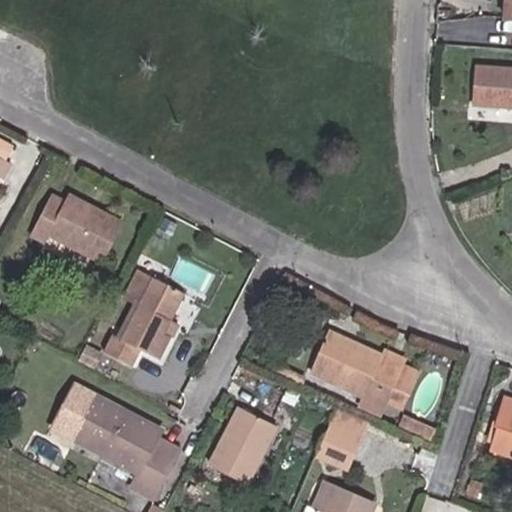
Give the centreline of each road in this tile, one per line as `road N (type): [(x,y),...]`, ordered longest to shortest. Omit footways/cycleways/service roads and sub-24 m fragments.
road 1 (residential): [(9,77),(48,122),(354,280),(419,278),(453,259)]
road 2 (residential): [(419,0),(414,133),(453,259)]
road 3 (unknown): [(284,243),(210,409)]
road 4 (unknown): [(500,315),(453,486)]
